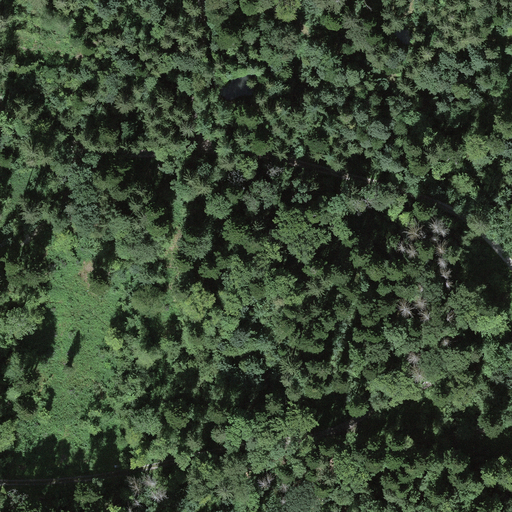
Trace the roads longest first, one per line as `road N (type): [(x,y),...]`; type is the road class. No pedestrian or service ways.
road 1 (track): [(0,106),(46,137),(82,146),(244,152),(413,193),(472,225),(511,265)]
road 2 (track): [(511,338),(350,423),(304,437),(98,475),(0,482)]
road 3 (track): [(186,149),(199,93),(201,0)]
road 4 (track): [(211,0),(284,14),(343,54)]
